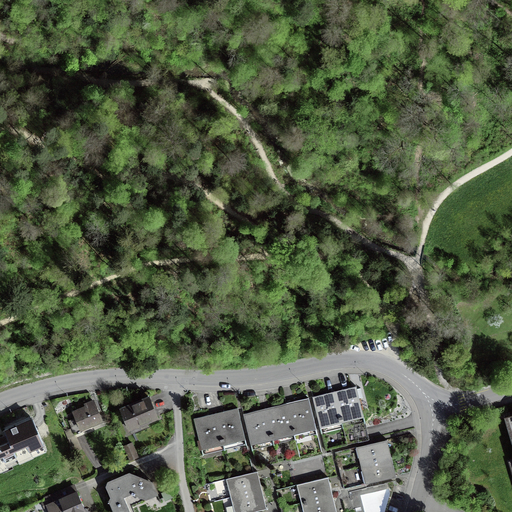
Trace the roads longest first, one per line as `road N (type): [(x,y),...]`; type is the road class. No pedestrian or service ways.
road 1 (residential): [(176,376),(248,378),(367,359),(398,370),(432,408)]
road 2 (residential): [(0,400),(74,380),(176,376)]
road 3 (track): [(511,149),(441,197),(415,265)]
road 4 (track): [(415,265),(443,376),(462,402)]
road 5 (residential): [(176,376),(190,511)]
